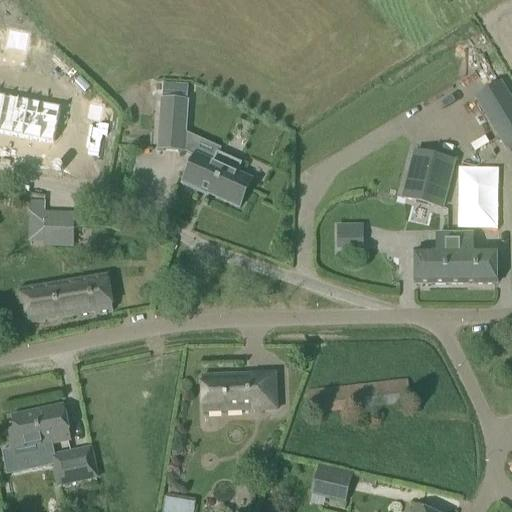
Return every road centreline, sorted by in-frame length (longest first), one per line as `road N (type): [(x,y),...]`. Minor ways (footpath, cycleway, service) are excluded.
road 1 (residential): [(0,361),(210,321),(437,317)]
road 2 (residential): [(495,462),(488,427),(437,317)]
